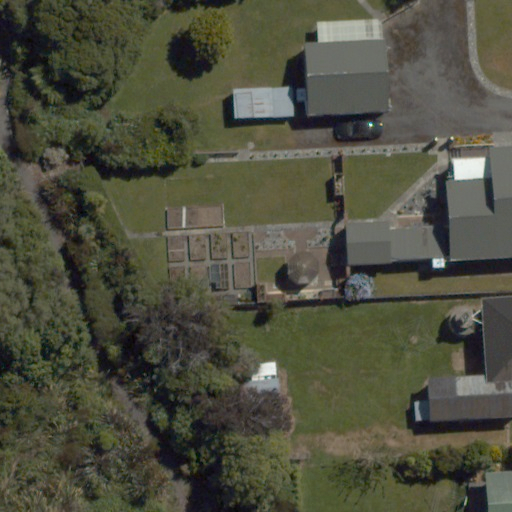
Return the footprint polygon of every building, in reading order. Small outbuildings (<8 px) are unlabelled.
[(388,112),(385,40),(305,43),(308,115),(388,112)] [(293,86),(232,88),(233,119),(294,117),(293,86)] [(445,180),(447,222),(345,228),(348,268),(511,258),(511,146),(490,147),(492,177),(445,180)] [(511,295),(481,298),(486,375),(429,378),(431,421),(511,416),(511,295)] [(511,511),(511,471),(487,473),(488,511),(511,511)]
